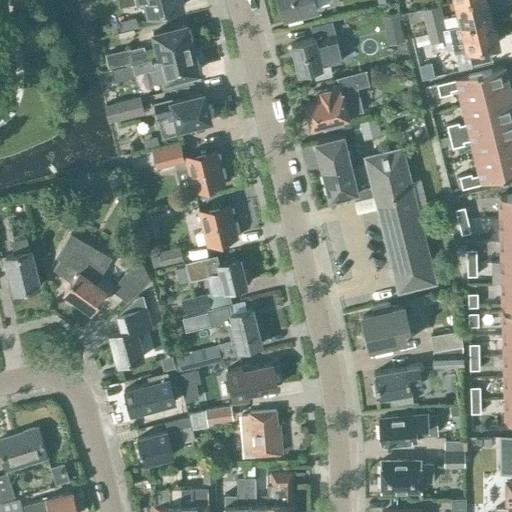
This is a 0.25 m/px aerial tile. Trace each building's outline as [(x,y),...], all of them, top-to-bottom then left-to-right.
[(121,0),(122,3),(135,0),(145,0),(149,12),(184,3),(183,0),(121,0)] [(278,0),(279,1),(282,0),(285,14),(317,7),(315,0),(278,0)] [(456,0),(462,23),(491,16),(487,0),(456,0)] [(119,30),(139,25),(136,14),(116,19),(119,30)] [(427,19),(429,30),(446,26),(443,15),(427,19)] [(462,23),(468,48),(488,43),(489,45),(495,44),(494,42),(497,41),(491,16),(462,23)] [(321,62),(341,57),(332,20),(313,25),(314,32),(291,38),(299,69),(322,64),(321,62)] [(153,31),(156,45),(148,47),(147,44),(121,50),(124,62),(132,60),(192,46),(190,37),(192,34),(191,28),(187,27),(186,23),(153,31)] [(432,41),(448,37),(446,26),(429,30),(432,41)] [(427,33),(415,37),(417,46),(430,42),(427,33)] [(132,60),(134,69),(161,63),(164,77),(198,69),(197,66),(199,62),(198,57),(194,56),(192,46),(132,60)] [(330,63),(312,67),(315,78),(332,74),(330,63)] [(419,66),(422,78),(435,76),(432,63),(419,66)] [(462,105),(510,93),(503,66),(456,78),(436,83),(439,95),(451,92),(451,89),(458,87),(462,105)] [(321,120),(323,129),(344,124),(342,116),(347,114),(347,113),(365,109),(359,86),(368,84),(364,69),(337,76),(339,84),(316,89),(318,98),(306,101),(312,123),(321,120)] [(172,98),(155,102),(163,135),(179,131),(178,125),(209,118),(209,114),(211,111),(210,105),(206,104),(203,92),(172,100),(172,98)] [(511,102),(510,93),(462,105),(466,122),(459,123),(459,121),(447,124),(449,135),(511,119),(511,102)] [(115,119),(148,112),(144,96),(111,103),(115,119)] [(475,156),(511,146),(511,119),(449,135),(452,146),(464,143),(463,140),(471,139),(475,156)] [(343,133),(316,140),(323,169),(340,165),(339,160),(340,159),(349,156),(343,133)] [(180,143),(153,149),(157,163),(170,159),(173,169),(188,166),(194,188),(223,181),(215,146),(185,154),(183,154),(180,143)] [(372,183),(398,289),(434,281),(402,145),(365,154),(367,162),(371,179),(355,183),(356,187),(372,183)] [(511,146),(475,156),(479,173),(472,175),(471,172),(459,175),(462,187),(481,183),(481,182),(511,174),(511,146)] [(340,165),(323,169),(330,196),(357,190),(356,187),(355,183),(371,179),(367,162),(351,166),(349,156),(340,159),(339,160),(340,165)] [(500,217),(511,216),(511,194),(500,195),(500,217)] [(207,243),(236,236),(228,201),(198,208),(207,243)] [(455,208),(458,220),(467,218),(464,205),(455,208)] [(142,228),(153,225),(150,214),(138,217),(142,228)] [(511,238),(511,216),(500,217),(501,239),(511,238)] [(470,231),(467,218),(458,220),(461,233),(470,231)] [(105,286),(97,281),(111,256),(70,233),(57,256),(60,258),(54,269),(72,279),(64,289),(68,293),(67,296),(75,301),(77,299),(91,309),(105,286)] [(511,238),(501,239),(502,260),(511,260),(511,238)] [(6,256),(14,290),(39,284),(31,249),(29,250),(26,239),(12,242),(15,253),(6,256)] [(161,263),(183,258),(180,245),(158,250),(161,263)] [(466,261),(475,261),(475,248),(465,248),(466,261)] [(247,280),(249,279),(247,268),(244,268),(241,256),(220,261),(218,253),(187,260),(192,279),(209,274),(213,291),(247,282),(247,280)] [(511,260),(502,260),(502,282),(511,281),(511,260)] [(476,274),(475,261),(466,261),(466,275),(476,274)] [(146,281),(136,262),(117,285),(130,295),(146,281)] [(511,281),(502,282),(503,304),(511,304),(511,281)] [(211,306),(207,292),(181,298),(184,313),(211,306)] [(477,305),(477,292),(467,292),(467,305),(477,305)] [(144,356),(137,331),(152,327),(143,294),(140,295),(118,315),(122,330),(109,333),(117,363),(144,356)] [(209,308),(207,308),(211,325),(224,322),(225,326),(227,326),(230,339),(215,343),(216,347),(219,358),(243,353),(242,346),(262,341),(259,332),(253,306),(231,311),(229,303),(209,308)] [(403,303),(360,314),(366,342),(370,341),(371,346),(411,337),(403,303)] [(504,333),(511,332),(511,310),(503,310),(504,333)] [(478,325),(478,311),(468,311),(468,325),(478,325)] [(430,334),(433,348),(462,343),(460,330),(430,334)] [(469,355),(479,355),(478,342),(469,342),(469,355)] [(463,346),(462,343),(433,348),(433,350),(434,366),(463,365),(463,346)] [(216,347),(178,357),(180,368),(219,358),(216,347)] [(479,368),(479,355),(469,355),(470,369),(479,368)] [(239,356),(226,358),(228,367),(234,396),(247,393),(247,391),(277,384),(272,361),(252,365),(251,363),(241,365),(239,356)] [(380,393),(380,395),(389,394),(391,405),(413,401),(409,378),(421,375),(420,370),(423,369),(422,361),(407,364),(408,366),(376,372),(378,382),(374,382),(376,393),(380,393)] [(198,369),(180,373),(183,385),(200,382),(198,369)] [(149,382),(124,389),(130,412),(156,406),(176,401),(171,384),(168,370),(166,370),(147,375),(149,382)] [(470,385),(470,399),(480,398),(480,385),(470,385)] [(480,411),(480,398),(470,399),(471,412),(480,411)] [(231,406),(190,413),(193,427),(207,425),(207,421),(233,417),(231,406)] [(245,454),(283,451),(281,428),(277,428),(275,408),(249,411),(249,414),(242,415),(245,454)] [(379,418),(381,440),(400,439),(400,442),(418,441),(417,435),(437,433),(436,416),(416,418),(416,414),(379,418)] [(168,430),(137,437),(143,462),(173,454),(171,444),(195,437),(189,415),(166,421),(168,430)] [(38,426),(0,438),(0,450),(6,467),(47,454),(38,426)] [(464,440),(445,440),(445,451),(465,451),(464,440)] [(511,472),(511,441),(500,442),(501,473),(511,472)] [(465,466),(465,451),(445,451),(445,466),(465,466)] [(381,460),(381,489),(421,489),(421,479),(433,479),(433,463),(421,463),(421,460),(381,460)] [(70,480),(64,463),(51,467),(56,484),(70,480)] [(294,511),(294,501),(291,501),(291,470),(271,470),(271,483),(268,483),(268,502),(267,511),(294,511)] [(0,499),(14,496),(7,472),(0,473),(0,499)] [(246,511),(246,475),(237,475),(237,502),(225,502),(224,511),(246,511)] [(267,511),(268,502),(255,502),(255,475),(246,475),(246,511),(267,511)] [(511,511),(511,477),(505,477),(506,508),(496,508),(496,511),(511,511)] [(180,511),(181,503),(181,487),(155,488),(156,509),(152,509),(152,511),(180,511)] [(181,503),(180,511),(208,511),(208,503),(207,503),(206,487),(181,487),(181,503)] [(24,503),(26,511),(37,511),(50,509),(50,511),(77,511),(72,491),(47,496),(47,498),(24,503)] [(0,502),(2,511),(22,511),(19,497),(0,502)]
